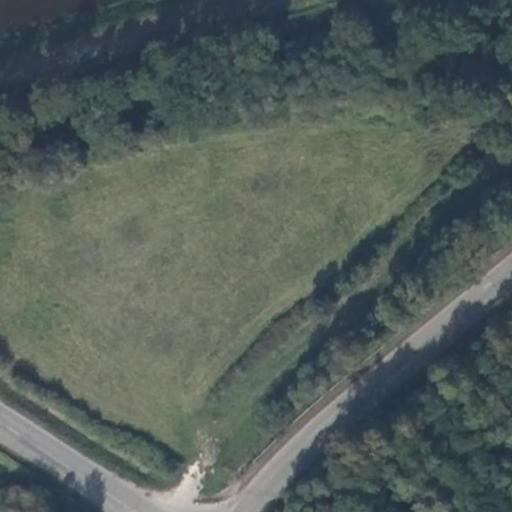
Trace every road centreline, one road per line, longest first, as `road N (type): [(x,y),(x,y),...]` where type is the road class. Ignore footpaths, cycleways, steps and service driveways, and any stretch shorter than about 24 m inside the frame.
road 1 (tertiary): [(252,511),(311,439),(511,273)]
road 2 (tertiary): [(0,420),(140,511)]
